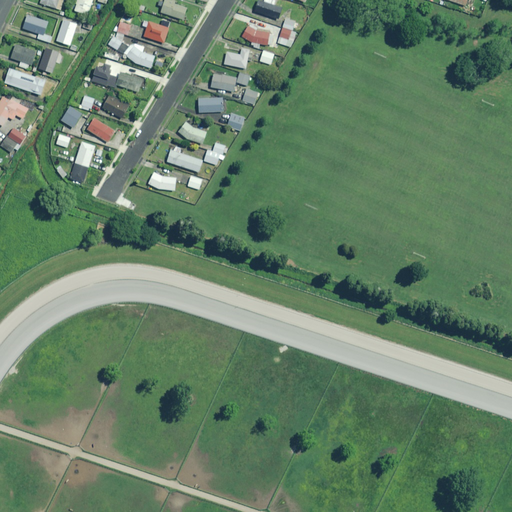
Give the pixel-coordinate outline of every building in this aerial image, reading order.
[(64,0),(41,0),(40,3),(61,10),(64,0)] [(78,0),(75,11),(93,17),(97,7),(92,5),(93,0),(78,0)] [(170,1),(168,0),(165,0),(161,12),(183,20),(187,8),(169,2),(170,1)] [(283,8),(259,0),(255,11),(279,19),(283,8)] [(45,35),(48,22),(28,16),(24,29),(40,34),(38,39),(48,42),(50,36),(45,35)] [(286,19),(283,27),(293,30),(296,22),(286,19)] [(77,24),(64,20),(57,41),(71,45),(77,24)] [(131,26),(121,22),(118,31),(128,35),(131,26)] [(169,29),(149,22),(144,36),(164,43),(169,29)] [(279,37),(250,22),(242,37),(251,43),(252,47),(260,50),(261,45),(278,49),(279,44),(291,48),(294,41),(297,39),(297,33),(283,29),(279,37)] [(114,36),(109,44),(118,50),(123,42),(114,36)] [(135,46),(127,44),(123,53),(127,55),(127,57),(137,64),(151,69),(155,56),(143,52),(145,49),(142,47),(141,50),(135,46)] [(30,64),(32,65),(36,54),(40,56),(42,50),(30,46),(29,49),(16,45),(12,59),(21,61),(19,66),(28,69),(30,64)] [(59,53),(45,48),(38,68),(53,73),(59,53)] [(227,53),(224,65),(234,67),(235,61),(238,62),(237,67),(246,69),(250,51),(242,49),(241,56),(227,53)] [(107,51),(105,57),(117,62),(120,56),(107,51)] [(275,55),(264,51),(261,61),(272,65),(275,55)] [(117,64),(100,58),(97,67),(114,73),(117,64)] [(46,81),(10,69),(5,83),(41,95),(46,81)] [(226,76),(226,73),(215,71),(211,87),(234,92),(237,78),(226,76)] [(143,80),(121,73),(117,85),(139,92),(143,80)] [(251,75),(240,73),(237,83),(248,85),(251,75)] [(259,93),(247,89),(243,101),(255,105),(259,93)] [(79,108),(81,108),(89,111),(90,109),(91,109),(95,99),(85,96),(82,105),(80,105),(79,108)] [(11,101),(3,97),(0,103),(0,124),(3,127),(9,117),(13,120),(16,115),(23,119),(29,110),(11,100),(11,101)] [(104,109),(113,113),(112,115),(115,116),(116,115),(123,118),(129,108),(109,98),(104,109)] [(224,112),(223,98),(199,99),(199,113),(224,112)] [(83,114),(71,107),(62,121),(74,128),(83,114)] [(245,118),(232,114),(228,127),(241,131),(245,118)] [(116,132),(95,118),(87,130),(109,143),(116,132)] [(25,122),(20,129),(28,134),(33,127),(25,122)] [(187,122),(179,132),(187,139),(203,144),(208,132),(196,129),(187,122)] [(18,144),(7,137),(1,146),(12,153),(18,144)] [(76,163),(89,168),(89,166),(94,168),(95,165),(90,163),(96,146),(83,142),(76,163)] [(214,151),(223,154),(224,153),(227,154),(229,149),(226,148),(226,147),(216,143),(214,151)] [(203,161),(171,150),(168,162),(199,172),(203,161)] [(223,154),(214,151),(213,152),(208,151),(205,162),(217,165),(219,159),(224,160),(225,156),(223,156),(223,154)] [(89,168),(76,163),(71,180),(84,183),(89,168)] [(59,164),(55,167),(63,178),(67,175),(59,164)] [(155,173),(149,184),(158,189),(175,191),(177,178),(163,177),(155,173)] [(202,180),(191,177),(188,186),(199,189),(202,180)]
